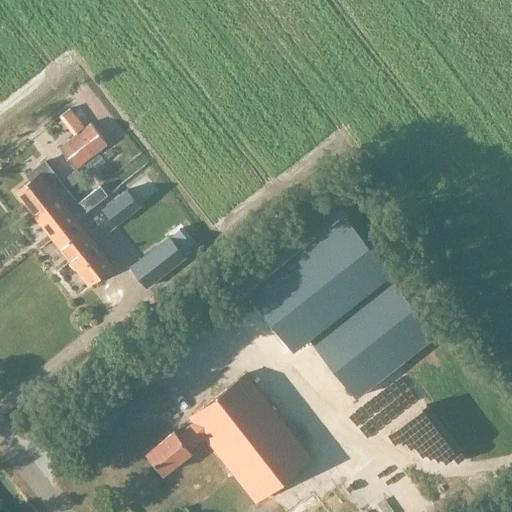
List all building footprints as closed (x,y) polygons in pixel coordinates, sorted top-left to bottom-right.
[(69,165),(101,141),(85,120),(66,135),(74,145),(61,155),(69,165)] [(34,217),(58,198),(68,191),(57,176),(48,183),(41,174),(16,194),(17,195),(17,194),(34,217)] [(52,239),(77,220),(86,213),(68,191),(58,198),(34,217),(52,239)] [(129,191),(104,210),(116,227),(142,207),(129,191)] [(292,349),(308,337),(309,339),(327,325),(325,323),(388,274),(342,217),(247,292),(292,349)] [(94,243),(95,244),(107,235),(100,226),(88,235),(77,220),(52,239),(70,262),(94,243)] [(170,238),(130,268),(146,289),(186,258),(170,238)] [(112,266),(95,244),(94,243),(70,262),(88,285),(87,285),(88,286),(113,267),(112,266)] [(309,339),(354,396),(434,333),(389,276),(327,325),(309,339)] [(173,431),(145,454),(161,474),(189,452),(187,449),(202,437),(253,502),(310,457),(244,373),(188,417),(192,422),(176,435),(173,431)]
